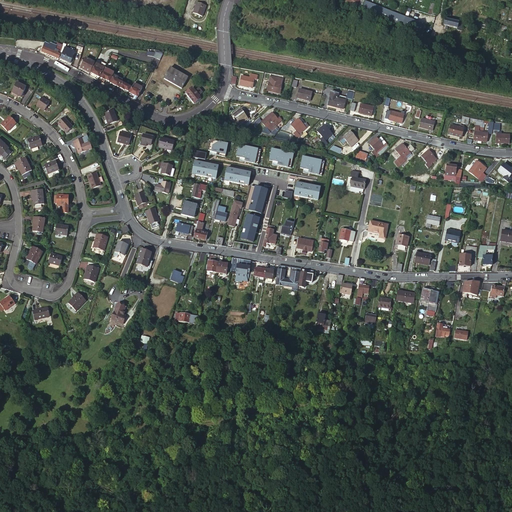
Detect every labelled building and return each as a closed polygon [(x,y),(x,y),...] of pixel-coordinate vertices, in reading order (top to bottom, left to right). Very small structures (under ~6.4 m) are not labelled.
[(415,41),(422,24),(365,1),(361,11),(403,27),(400,35),(415,41)] [(206,5),(197,2),(193,13),(202,16),(206,5)] [(432,16),(436,4),(431,3),(428,14),(432,16)] [(448,26),(450,27),(456,28),(455,30),(462,31),(464,24),(448,20),(444,19),(443,25),(445,26),(448,26)] [(421,34),(416,41),(421,44),(426,37),(424,36),(421,34)] [(426,37),(421,44),(425,46),(429,49),(434,42),(426,37)] [(439,45),(434,42),(429,49),(434,52),(439,45)] [(51,45),(47,54),(59,59),(60,55),(54,52),(56,47),(51,45)] [(65,49),(62,56),(61,59),(70,63),(75,53),(65,49)] [(90,73),(95,64),(85,59),(81,68),(90,73)] [(91,74),(99,78),(102,73),(104,68),(106,65),(98,61),(96,64),(94,69),(91,74)] [(188,78),(170,68),(164,79),(182,89),(188,78)] [(109,82),(114,73),(106,69),(100,79),(105,81),(105,80),(109,82)] [(257,80),(258,76),(251,75),(250,79),(242,77),(240,85),(252,88),(254,80),(257,80)] [(119,88),(123,80),(114,76),(113,79),(110,84),(119,88)] [(13,92),(16,93),(19,94),(18,96),(21,98),(28,87),(19,82),(13,92)] [(128,92),(131,88),(122,83),(120,89),(124,91),(124,90),(128,92)] [(274,84),(269,83),(267,91),(280,94),(282,85),(281,85),(274,84)] [(142,88),(134,84),(129,94),(137,98),(142,88)] [(197,103),(201,100),(199,97),(203,93),(199,89),(195,92),(193,89),(185,94),(194,105),(197,103)] [(312,93),(299,90),(297,98),(310,101),(312,93)] [(354,92),(348,90),(346,96),(346,98),(353,99),(354,92)] [(338,99),(339,94),(331,93),(328,106),(343,109),(345,101),(338,99)] [(50,103),(42,98),(36,106),(44,111),(50,103)] [(371,116),(373,108),(361,105),(359,113),(371,116)] [(248,119),(240,109),(233,114),(238,122),(236,123),(241,130),(246,126),(243,122),(248,119)] [(113,111),(104,114),(108,126),(118,122),(113,111)] [(402,123),(404,115),(400,114),(391,112),(389,120),(402,123)] [(280,122),(272,113),(265,119),(270,125),(262,132),(269,134),(271,132),(273,135),(279,129),(277,127),(274,129),(273,128),(280,122)] [(11,117),(7,121),(5,123),(4,122),(1,125),(7,132),(16,123),(11,117)] [(73,127),(63,118),(58,123),(67,133),(73,127)] [(298,139),(301,136),(299,134),(305,128),(303,125),(298,119),(291,125),(296,131),(293,134),(298,139)] [(432,131),(434,122),(421,119),(419,128),(432,131)] [(482,128),(483,124),(476,123),(473,140),(486,142),(488,134),(478,132),(479,127),(482,128)] [(327,147),(336,139),(332,134),(330,132),(324,125),(318,131),(323,137),(320,140),(316,143),(318,145),(322,142),(327,147)] [(498,135),(498,133),(498,131),(500,131),(500,125),(494,125),(493,134),(496,135),(496,143),(509,144),(510,135),(501,135),(498,135)] [(461,138),(463,129),(460,128),(451,126),(449,135),(461,138)] [(358,141),(350,132),(343,138),(351,147),(358,141)] [(132,136),(120,133),(117,143),(129,146),(132,136)] [(153,138),(142,135),(140,145),(146,147),(147,145),(151,146),(153,138)] [(40,138),(35,139),(32,140),(32,139),(28,140),(31,149),(42,145),(40,138)] [(381,138),(378,140),(377,138),(370,144),(375,150),(371,153),(376,157),(381,153),(380,151),(384,147),(387,145),(381,138)] [(74,142),(75,146),(76,146),(77,149),(79,154),(87,151),(93,149),(91,143),(85,145),(83,139),(74,142)] [(174,142),(161,139),(159,148),(172,152),(174,142)] [(9,149),(0,140),(0,154),(2,156),(9,149)] [(228,143),(211,140),(209,155),(225,157),(228,143)] [(406,158),(410,154),(403,144),(396,150),(401,156),(394,162),(398,167),(407,159),(406,158)] [(261,149),(239,145),(236,157),(240,157),(239,162),(258,165),(261,149)] [(332,145),(331,149),(340,153),(341,149),(332,145)] [(294,153),(271,148),(269,161),(272,162),(272,165),(291,169),(294,153)] [(206,153),(194,150),(193,157),(205,160),(206,153)] [(437,160),(429,151),(421,157),(427,163),(425,165),(428,168),(433,165),(432,164),(437,160)] [(325,161),(302,156),(300,168),(303,169),(302,173),(322,177),(325,161)] [(31,172),(25,158),(15,163),(18,170),(19,169),(22,176),(31,172)] [(219,165),(194,160),(192,175),(216,179),(219,165)] [(480,176),(479,178),(482,181),(486,176),(483,173),(486,169),(477,161),(471,169),(469,172),(476,177),(478,174),(480,176)] [(56,162),(51,164),(49,165),(48,164),(44,165),(48,174),(59,170),(56,162)] [(173,166),(163,164),(161,170),(160,174),(162,175),(170,177),(173,166)] [(511,172),(511,169),(504,164),(498,171),(505,177),(503,179),(506,181),(511,172)] [(455,180),(455,181),(455,184),(459,184),(462,170),(456,169),(456,167),(447,165),(445,178),(455,180)] [(251,171),(227,166),(224,180),(248,185),(251,171)] [(88,176),(89,181),(90,180),(93,188),(100,186),(95,173),(88,176)] [(364,189),(366,180),(358,179),(353,178),(351,192),(359,193),(359,192),(360,189),(363,189),(364,189)] [(171,185),(163,182),(162,187),(156,186),(155,191),(168,195),(171,185)] [(321,186),(296,182),(294,196),(319,200),(321,186)] [(208,186),(200,184),(200,186),(198,194),(201,194),(200,199),(204,200),(208,186)] [(198,194),(200,186),(195,185),(192,197),(200,199),(201,194),(198,194)] [(267,190),(251,185),(245,210),(261,214),(267,190)] [(42,190),(31,192),(32,199),(33,199),(33,206),(44,205),(42,190)] [(147,203),(143,193),(134,196),(138,207),(147,203)] [(61,197),(61,195),(56,195),(56,205),(69,205),(69,197),(63,197),(61,197)] [(198,204),(184,200),(180,215),(194,219),(198,204)] [(211,219),(215,219),(219,201),(214,200),(211,211),(213,213),(211,219)] [(243,203),(234,200),(227,225),(235,227),(243,203)] [(159,223),(155,209),(145,212),(150,226),(159,223)] [(225,221),(227,214),(218,211),(216,219),(225,221)] [(196,228),(194,238),(206,241),(208,233),(204,232),(204,231),(202,231),(204,224),(202,223),(204,215),(200,213),(198,222),(196,228)] [(260,217),(247,213),(240,239),(253,242),(260,217)] [(439,226),(440,218),(428,216),(426,224),(426,228),(430,228),(431,224),(439,226)] [(45,219),(33,217),(32,224),(33,224),(32,232),(42,233),(45,219)] [(385,239),(388,225),(371,222),(368,232),(380,234),(379,238),(385,239)] [(61,226),(61,225),(57,224),(55,234),(67,236),(68,228),(63,227),(61,226)] [(192,235),(194,227),(190,227),(178,224),(176,232),(188,235),(188,234),(192,235)] [(274,227),(268,226),(266,235),(267,235),(267,239),(265,238),(263,246),(266,247),(267,243),(269,244),(269,243),(276,244),(277,236),(273,235),(274,227)] [(291,236),(293,228),(282,226),(281,234),(291,236)] [(353,243),(355,233),(348,231),(348,227),(346,226),(345,230),(342,230),(340,240),(353,243)] [(458,244),(460,233),(447,230),(445,241),(458,244)] [(511,232),(510,232),(502,231),(501,241),(511,243),(511,232)] [(97,234),(95,238),(97,238),(95,242),(93,248),(103,251),(108,237),(97,234)] [(407,247),(409,237),(399,235),(397,245),(407,247)] [(303,250),(311,252),(313,244),(313,243),(313,241),(312,241),(312,243),(304,241),(303,242),(299,241),(297,248),(303,249),(303,250)] [(322,243),(320,242),(318,253),(324,254),(324,251),(327,251),(328,245),(322,244),(322,243)] [(127,246),(118,243),(114,254),(118,255),(118,256),(119,257),(119,256),(123,257),(127,246)] [(488,247),(480,246),(478,258),(483,258),(483,266),(492,266),(492,257),(493,257),(495,247),(488,247)] [(33,247),(31,250),(32,251),(30,254),(27,260),(30,262),(27,267),(27,268),(28,268),(31,270),(32,270),(33,269),(35,265),(36,265),(43,252),(33,247)] [(151,255),(141,252),(136,266),(147,269),(151,255)] [(428,266),(430,256),(417,253),(415,263),(428,266)] [(54,256),(55,255),(51,254),(48,263),(60,266),(63,258),(57,256),(54,256)] [(207,272),(216,273),(219,256),(209,254),(209,257),(207,272)] [(219,256),(216,273),(227,274),(228,264),(222,264),(223,257),(219,256)] [(470,267),(470,261),(464,261),(464,258),(460,258),(460,260),(459,260),(459,266),(470,267)] [(87,266),(86,270),(88,270),(86,274),(85,280),(88,281),(94,283),(98,269),(87,266)] [(249,274),(250,267),(242,266),(237,266),(236,274),(247,276),(247,273),(249,274)] [(285,267),(279,266),(276,285),(297,288),(301,269),(291,268),(289,280),(284,279),(285,267)] [(255,268),(254,276),(265,278),(266,270),(255,268)] [(305,282),(311,283),(311,280),(313,271),(302,269),(299,287),(304,288),(305,282)] [(265,278),(268,279),(272,279),(273,280),(273,277),(274,274),(275,271),(266,270),(265,278)] [(181,284),(183,279),(180,278),(181,274),(174,271),(171,280),(181,284)] [(364,279),(360,279),(357,297),(361,298),(362,294),(367,294),(368,286),(363,286),(364,279)] [(464,282),(461,297),(469,299),(470,295),(477,296),(479,282),(464,282)] [(502,288),(492,286),(490,297),(494,298),(496,298),(497,296),(504,297),(506,282),(503,282),(502,288)] [(351,295),(352,286),(342,284),(342,286),(340,293),(351,295)] [(435,312),(439,291),(424,288),(421,301),(429,303),(427,310),(435,312)] [(397,291),(396,301),(413,304),(415,294),(397,291)] [(78,293),(75,296),(76,297),(73,300),(69,304),(76,311),(86,301),(78,293)] [(10,297),(5,300),(4,301),(3,300),(0,302),(0,304),(0,305),(4,310),(5,311),(15,304),(10,297)] [(391,300),(379,298),(378,307),(390,309),(391,300)] [(125,310),(117,307),(110,322),(121,326),(124,320),(125,319),(123,318),(124,315),(123,314),(125,310)] [(40,311),(40,309),(33,311),(34,320),(38,319),(39,320),(50,317),(48,309),(42,310),(40,311)] [(189,323),(190,319),(191,315),(176,313),(175,320),(178,320),(178,322),(189,323)] [(318,329),(328,330),(329,324),(325,323),(326,316),(318,314),(316,323),(318,323),(318,329)] [(375,325),(376,316),(367,314),(365,323),(375,325)] [(445,334),(449,335),(450,326),(437,324),(436,336),(444,338),(445,336),(445,334)] [(466,340),(467,332),(456,331),(455,338),(466,340)]
